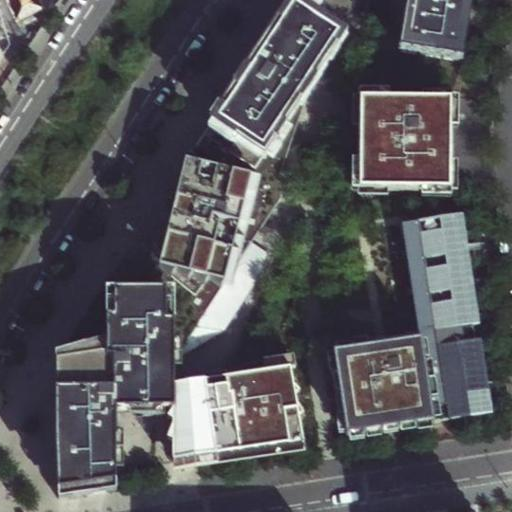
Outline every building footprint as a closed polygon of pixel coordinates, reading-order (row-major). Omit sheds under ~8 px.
[(322,14),(299,0),(291,0),(242,77),(229,95),(203,136),(187,160),(173,217),(160,266),(141,263),(121,259),(97,296),(83,317),(55,360),(55,402),(55,410),(55,484),(58,501),(101,495),(110,493),(117,492),(117,425),(117,412),(127,412),(174,412),(173,462),(182,460),(212,456),(304,443),(301,417),(306,413),(296,396),(303,392),(294,384),(290,353),(175,370),(174,362),(219,294),(221,291),(281,200),(280,176),(306,101),(351,34),(322,14)] [(399,0),(398,11),(392,50),(463,61),(472,0),(399,0)] [(0,13),(0,63),(10,48),(0,13)] [(392,104),(355,104),(353,173),(346,173),(345,200),(352,200),(352,206),(382,207),(382,201),(416,202),(416,208),(446,208),(446,203),(454,203),(454,185),(455,170),(447,170),(448,140),(456,140),(456,129),(456,116),(449,116),(449,106),(406,105),(406,115),(392,114),(392,104)] [(459,217),(406,225),(423,341),(353,352),(352,344),(339,347),(340,354),(337,354),(349,435),(421,424),(491,414),(485,340),(481,315),(480,306),(473,306),(472,300),(470,288),(477,287),(476,280),(474,270),(468,271),(466,262),(464,253),(471,251),(470,244),(469,235),(463,236),(461,226),(459,217)]
